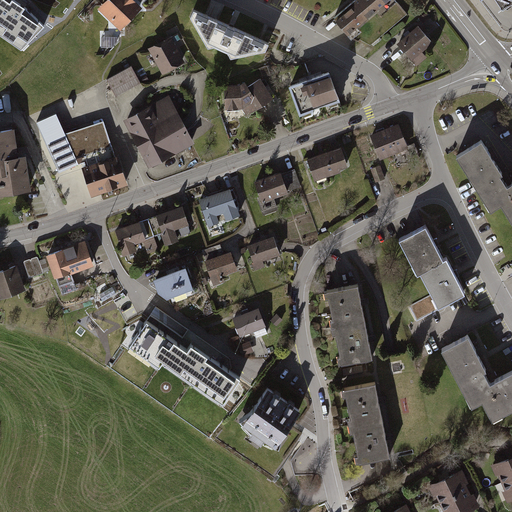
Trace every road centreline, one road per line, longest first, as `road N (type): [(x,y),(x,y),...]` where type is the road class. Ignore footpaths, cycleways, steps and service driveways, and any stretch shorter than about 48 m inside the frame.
road 1 (residential): [(447,184),(335,237),(301,277),(300,331),(337,511)]
road 2 (tertiary): [(0,237),(389,105)]
road 3 (residential): [(239,0),(366,67),(389,105)]
road 4 (unknown): [(144,193),(114,116),(136,94),(199,79)]
road 5 (residential): [(447,184),(511,310)]
road 6 (unknown): [(62,222),(30,122),(0,121)]
